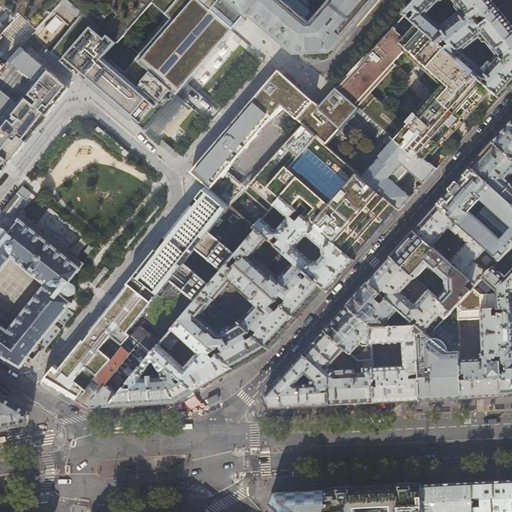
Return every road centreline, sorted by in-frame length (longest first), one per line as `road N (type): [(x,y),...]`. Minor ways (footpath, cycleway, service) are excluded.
road 1 (residential): [(0,196),(62,116),(79,111),(99,113),(175,175),(178,200),(26,389)]
road 2 (residential): [(511,106),(208,437)]
road 3 (primary): [(319,443),(511,436)]
